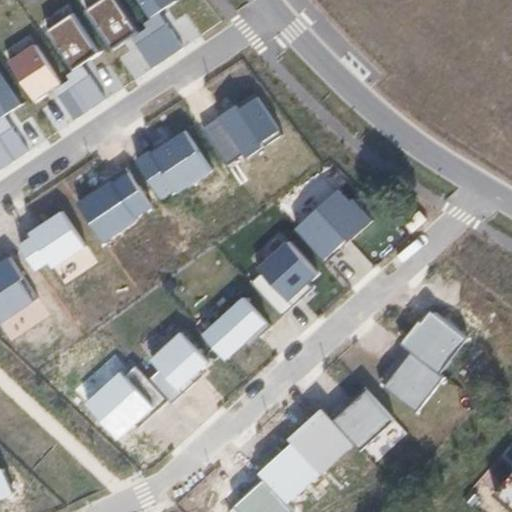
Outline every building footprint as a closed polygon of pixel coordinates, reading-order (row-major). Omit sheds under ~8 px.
[(99,0),(93,3),(122,47),(150,29),(128,0),(99,0)] [(146,0),(157,19),(183,1),(182,0),(146,0)] [(57,26),(81,65),(103,49),(81,11),(57,26)] [(187,46),(172,22),(138,45),(155,71),(187,46)] [(71,84),(41,45),(14,65),(43,100),(71,84)] [(28,101),(2,65),(0,66),(0,119),(1,120),(28,101)] [(60,104),(77,124),(114,101),(98,75),(60,104)] [(235,103),(206,128),(229,166),(242,156),(246,159),(265,146),(265,140),(280,130),(256,92),(240,106),(235,103)] [(0,133),(0,176),(0,177),(30,151),(16,123),(0,133)] [(186,128),(139,160),(165,199),(215,171),(186,128)] [(129,169),(78,202),(107,240),(153,207),(129,169)] [(368,219),(340,186),(295,224),(323,257),(368,219)] [(87,246),(67,215),(21,245),(38,270),(51,262),(55,268),(87,246)] [(319,276),(290,243),(260,270),(264,273),(252,283),(283,317),(314,289),(310,284),(319,276)] [(9,255),(0,261),(0,316),(4,321),(40,298),(9,255)] [(272,327),(245,298),(240,303),(238,301),(222,316),(224,318),(205,335),(228,359),(256,334),(260,338),(272,327)] [(472,339),(434,311),(404,342),(407,348),(441,372),(472,339)] [(210,363),(182,333),(152,359),(184,394),(204,375),(201,372),(210,363)] [(407,348),(381,382),(420,412),(446,378),(441,372),(407,348)] [(140,392),(123,373),(88,404),(119,437),(155,407),(140,392)] [(396,421),(366,388),(346,406),(342,403),(329,414),(355,443),(363,451),(396,421)] [(329,414),(321,406),(291,439),(294,442),(323,475),(355,443),(329,414)] [(294,442),(259,473),(265,479),(288,504),(323,475),(294,442)] [(0,500),(15,494),(3,469),(0,470),(0,500)] [(265,479),(232,511),(291,511),(293,510),(288,504),(265,479)] [(511,511),(511,479),(496,499),(511,511)]
